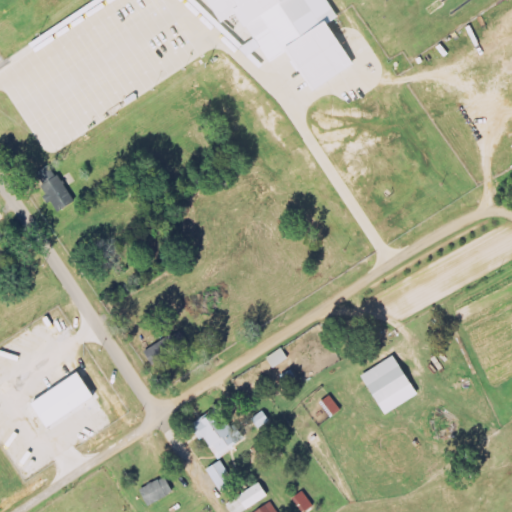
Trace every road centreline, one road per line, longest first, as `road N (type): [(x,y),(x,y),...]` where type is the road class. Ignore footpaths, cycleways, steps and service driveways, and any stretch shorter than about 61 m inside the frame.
road 1 (residential): [(511,214),(491,211),(451,224),(16,511)]
road 2 (residential): [(220,504),(0,184)]
